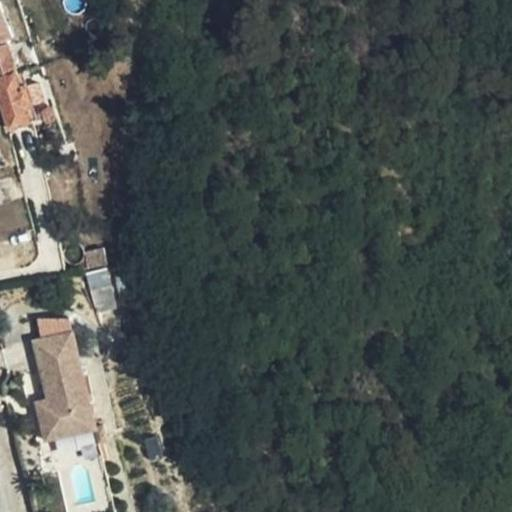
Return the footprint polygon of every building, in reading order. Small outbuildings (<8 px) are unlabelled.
[(0,80),(20,74),(13,46),(0,49),(0,80)] [(33,124),(20,74),(0,80),(0,84),(13,129),(33,124)] [(109,268),(90,273),(100,309),(118,304),(109,268)] [(30,335),(43,393),(46,407),(37,409),(43,436),(92,424),(71,326),(30,335)] [(46,407),(43,393),(34,395),(37,409),(46,407)] [(262,493),(246,436),(231,441),(249,497),(262,493)]
